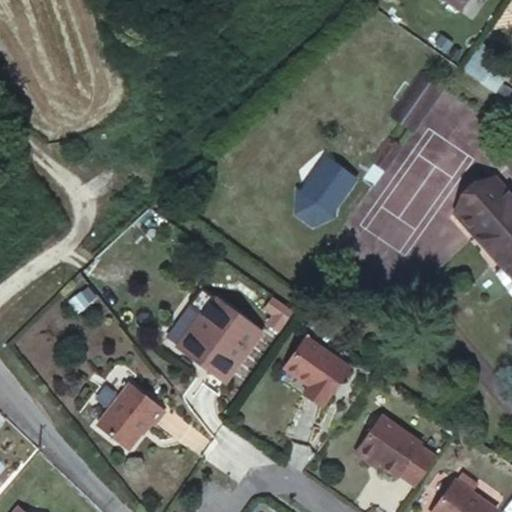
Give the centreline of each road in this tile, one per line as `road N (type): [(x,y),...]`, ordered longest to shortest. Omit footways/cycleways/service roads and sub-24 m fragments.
road 1 (residential): [(115,511),(0,376)]
road 2 (residential): [(332,511),(274,471),(249,479),(222,511)]
